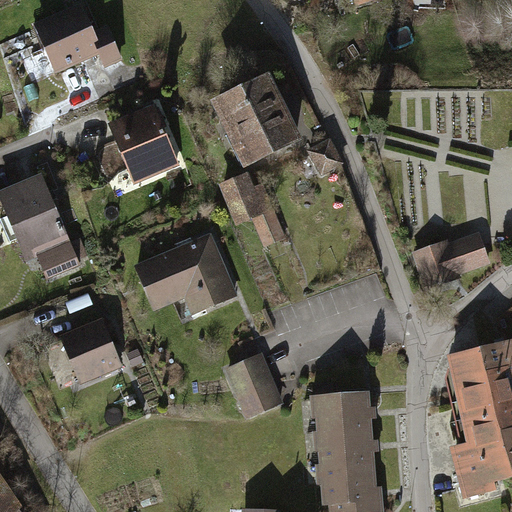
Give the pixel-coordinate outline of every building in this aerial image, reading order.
[(82,7),(38,27),(57,71),(101,51),(107,66),(123,58),(109,27),(94,33),(82,7)] [(270,79),(218,103),(247,167),(299,143),(270,79)] [(118,124),(124,138),(118,140),(133,177),(153,169),(156,176),(180,166),(155,108),(118,124)] [(331,141),(311,153),(323,175),(344,164),(331,141)] [(250,175),(223,187),(239,224),(255,217),(267,246),(285,238),(263,186),(256,189),(250,175)] [(43,177),(0,194),(0,195),(27,261),(39,257),(48,279),(80,266),(43,177)] [(448,242),(414,254),(427,290),(460,279),(459,274),(490,263),(480,235),(450,246),(448,242)] [(210,237),(141,268),(159,310),(186,298),(195,316),(237,297),(210,237)] [(103,325),(65,340),(83,383),(120,368),(103,325)] [(462,455),(473,500),(494,494),(493,489),(511,484),(511,344),(451,359),(474,452),(462,455)] [(263,355),(225,370),(245,419),(282,404),(263,355)] [(319,435),(371,431),(369,395),(336,397),(335,383),(315,384),(319,435)] [(322,467),(374,463),(371,431),(319,435),(322,467)] [(383,511),(382,490),(376,490),(374,463),(322,467),(325,506),(332,506),(332,511),(383,511)] [(0,511),(19,511),(0,484),(0,511)]
